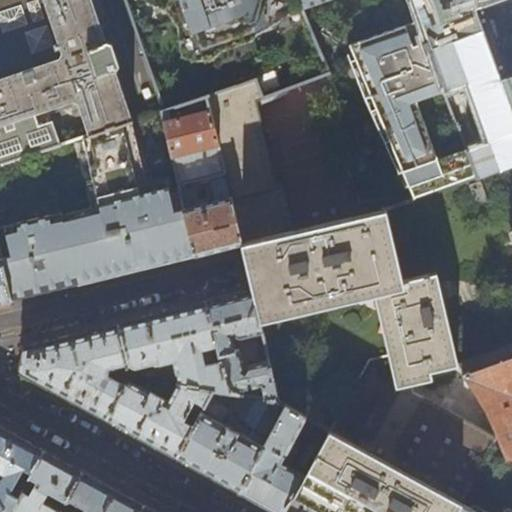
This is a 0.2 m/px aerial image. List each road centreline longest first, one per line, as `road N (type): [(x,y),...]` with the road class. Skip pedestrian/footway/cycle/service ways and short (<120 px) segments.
road 1 (residential): [(0,394),(214,511)]
road 2 (residential): [(232,272),(0,327)]
